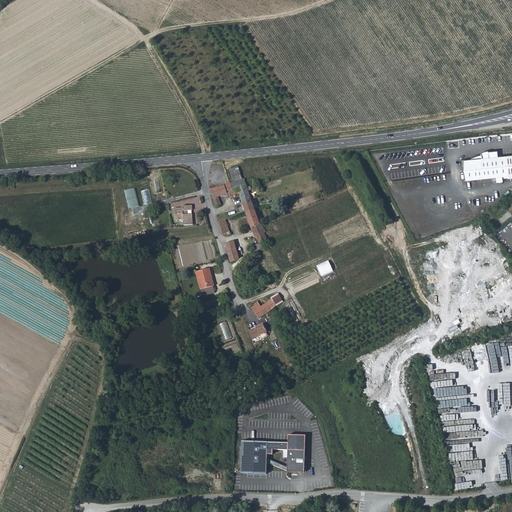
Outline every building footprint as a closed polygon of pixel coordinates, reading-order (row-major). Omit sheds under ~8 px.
[(466,163),(467,180),(510,176),(508,155),(501,156),(500,150),(497,151),(492,151),(492,157),(486,158),(484,154),(471,158),(464,159),(465,163),(466,163)] [(228,169),(231,181),(228,182),(231,190),(236,189),(234,180),(241,179),(237,166),(228,169)] [(237,190),(246,188),(243,178),(241,179),(234,180),(236,189),(237,190)] [(209,188),(212,197),(217,195),(231,190),(228,182),(209,188)] [(130,208),(141,206),(138,188),(127,190),(130,208)] [(237,190),(241,203),(250,200),(246,188),(237,190)] [(142,191),(146,205),(153,203),(149,189),(142,191)] [(241,203),(244,210),(252,207),(250,200),(241,203)] [(174,219),(182,218),(183,224),(191,223),(190,212),(186,213),(186,209),(191,209),(190,203),(181,204),(181,207),(173,208),(174,219)] [(249,227),(258,224),(258,223),(252,207),(244,210),(249,227)] [(324,230),(331,248),(370,233),(363,215),(324,230)] [(227,227),(224,220),(218,222),(222,235),(226,234),(225,230),(224,228),(227,227)] [(266,240),(262,233),(255,237),(259,244),(261,243),(260,241),(266,240)] [(224,242),(228,260),(237,257),(232,239),(224,242)] [(259,244),(250,245),(252,251),(263,247),(261,243),(259,244)] [(331,261),(318,264),(322,276),(334,272),(331,261)] [(201,284),(198,284),(199,289),(201,295),(213,292),(212,286),(213,285),(208,267),(197,270),(201,284)] [(278,300),(275,294),(269,298),(272,304),(278,300)] [(248,305),(256,317),(265,312),(267,311),(268,313),(272,310),(270,308),(273,305),(272,304),(269,298),(259,305),(256,300),(248,305)] [(226,340),(234,338),(228,322),(221,324),(226,340)] [(249,338),(250,337),(264,331),(261,323),(246,330),(249,338)] [(288,445),(268,444),(267,456),(272,456),(272,452),(306,453),(306,438),(289,438),(288,445)] [(267,464),(280,470),(280,466),(267,461),(268,444),(242,443),(241,475),(267,476),(267,464)] [(288,470),(280,466),(280,470),(288,473),(288,474),(305,475),(306,453),(288,453),(288,470)]
